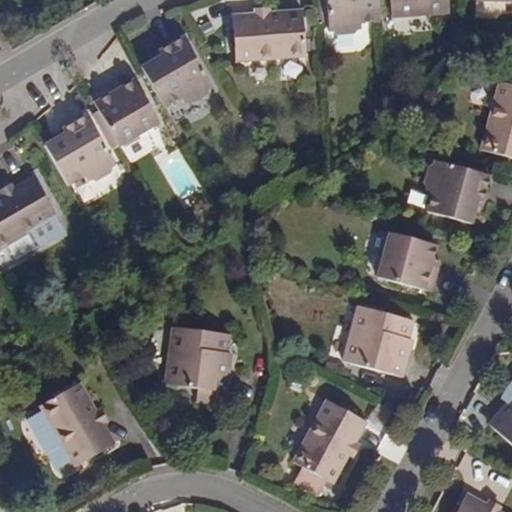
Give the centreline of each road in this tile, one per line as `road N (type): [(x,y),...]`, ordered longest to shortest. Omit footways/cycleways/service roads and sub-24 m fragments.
road 1 (residential): [(388,511),(511,286)]
road 2 (residential): [(153,0),(110,15),(0,78)]
road 3 (residential): [(123,511),(180,478),(261,511)]
